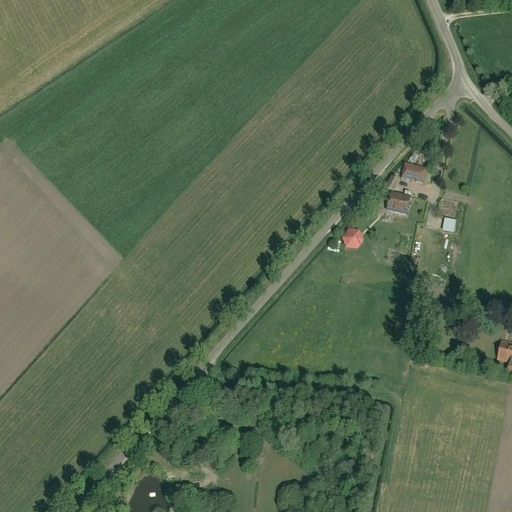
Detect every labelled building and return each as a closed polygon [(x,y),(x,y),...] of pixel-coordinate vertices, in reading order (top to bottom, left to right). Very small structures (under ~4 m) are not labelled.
[(426,170),(405,165),(402,180),(411,182),(412,180),(416,181),(416,183),(423,184),(426,170)] [(393,192),(398,183),(390,179),(386,188),(393,192)] [(407,216),(411,198),(391,194),(388,211),(407,216)] [(444,219),(443,225),(454,227),(455,221),(444,219)] [(366,247),(362,230),(344,235),(349,251),(366,247)] [(511,375),(511,344),(502,342),(497,361),(509,364),(507,374),(511,375)] [(332,414),(320,409),(315,421),(327,426),(332,414)] [(327,465),(335,458),(328,451),(320,458),(327,465)]
